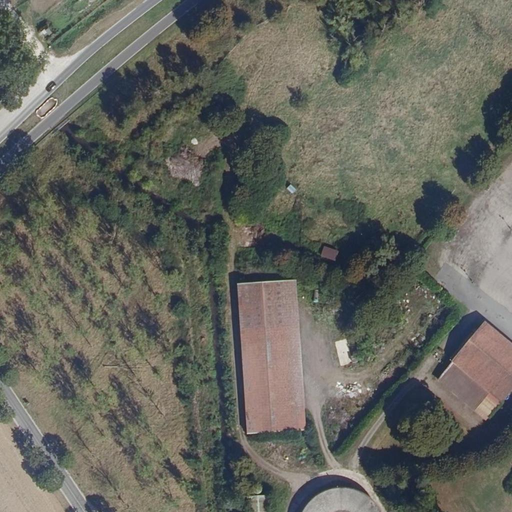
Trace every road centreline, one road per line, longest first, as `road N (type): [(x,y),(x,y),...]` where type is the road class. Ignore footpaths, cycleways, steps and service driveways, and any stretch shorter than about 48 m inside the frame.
road 1 (primary): [(0,171),(202,0)]
road 2 (primary): [(161,0),(0,136)]
road 3 (tertiary): [(86,511),(0,380)]
